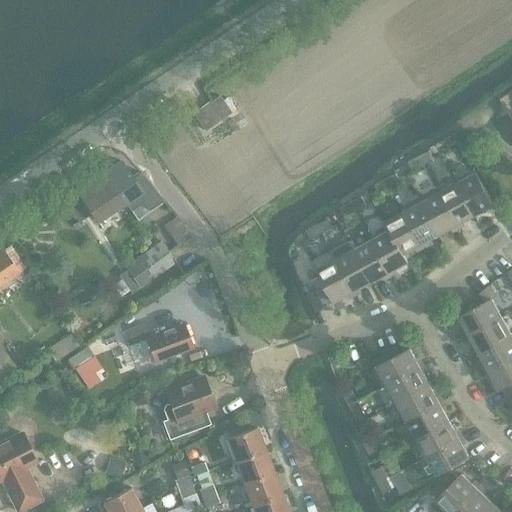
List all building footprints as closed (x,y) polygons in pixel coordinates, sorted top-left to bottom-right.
[(231,112),(220,96),(194,113),(204,129),(220,118),(221,119),(231,112)] [(455,133),(444,139),(448,147),(459,141),(455,133)] [(419,156),(424,164),(434,159),(429,151),(419,156)] [(424,164),(419,156),(408,162),(413,170),(424,164)] [(104,172),(125,203),(132,213),(149,201),(151,205),(159,200),(148,185),(140,190),(121,161),(104,172)] [(125,203),(104,172),(78,190),(99,221),(125,203)] [(385,179),(389,187),(400,181),(396,173),(385,179)] [(457,183),(475,215),(494,205),(476,173),(457,183)] [(389,187),(385,179),(374,185),(379,193),(389,187)] [(439,193),(456,225),(475,215),(457,183),(439,193)] [(418,198),(438,235),(456,225),(439,193),(436,188),(418,198)] [(350,202),(355,211),(366,205),(361,197),(350,202)] [(403,212),(420,245),(438,235),(418,198),(400,208),(403,212)] [(355,211),(350,202),(340,208),(345,216),(355,211)] [(403,254),(404,254),(420,245),(403,212),(384,222),(388,231),(390,230),(403,254)] [(163,228),(176,246),(190,237),(177,218),(163,228)] [(317,225),(321,233),(332,227),(328,219),(317,225)] [(321,233),(317,225),(307,231),(311,239),(321,233)] [(371,240),(388,272),(408,262),(404,254),(403,254),(390,230),(388,231),(371,240)] [(353,250),(371,282),(388,272),(371,240),(353,250)] [(119,275),(132,293),(140,287),(176,261),(161,241),(126,267),(128,269),(119,275)] [(335,259),(353,292),(371,282),(353,250),(349,242),(332,251),(336,259),(335,259)] [(0,285),(19,272),(4,250),(0,251),(0,285)] [(353,292),(335,259),(317,269),(334,301),(353,292)] [(320,280),(301,289),(310,306),(329,297),(320,280)] [(470,335),(502,317),(492,299),(460,317),(470,335)] [(502,317),(470,335),(480,353),(511,335),(502,317)] [(155,361),(193,347),(184,322),(149,335),(145,322),(122,331),(128,345),(146,338),(155,361)] [(71,334),(46,350),(54,362),(79,346),(71,334)] [(511,335),(480,353),(490,371),(511,358),(511,335)] [(0,379),(17,368),(0,345),(0,379)] [(88,347),(69,359),(75,367),(94,355),(88,347)] [(384,387),(388,385),(420,367),(410,349),(373,369),(384,387)] [(511,358),(490,371),(500,389),(507,385),(511,393),(511,358)] [(41,372),(35,362),(17,373),(23,383),(41,372)] [(388,385),(398,403),(430,385),(420,367),(388,385)] [(203,411),(215,406),(204,377),(166,391),(171,404),(166,405),(165,408),(169,418),(163,421),(170,439),(205,426),(201,415),(203,411)] [(430,385),(398,403),(407,420),(439,403),(430,385)] [(343,395),(350,406),(358,401),(352,390),(343,395)] [(358,401),(350,406),(355,416),(363,412),(358,401)] [(439,403),(407,420),(417,438),(449,421),(439,403)] [(426,456),(459,438),(449,421),(417,438),(426,456)] [(236,461),(265,449),(257,427),(227,438),(236,461)] [(364,444),(372,440),(366,428),(358,433),(364,444)] [(0,479),(2,479),(18,511),(41,499),(28,474),(26,475),(22,468),(36,461),(21,432),(0,442),(0,479)] [(459,438),(426,456),(437,475),(469,457),(459,438)] [(372,440),(364,444),(369,454),(377,450),(372,440)] [(265,449),(236,461),(244,483),(274,472),(265,449)] [(143,468),(150,456),(140,450),(133,462),(143,468)] [(125,461),(109,457),(104,473),(121,478),(123,471),(129,473),(133,462),(125,460),(125,461)] [(204,461),(190,467),(193,477),(196,476),(208,471),(204,461)] [(176,479),(174,480),(178,490),(192,484),(189,476),(190,475),(185,462),(171,467),(176,479)] [(378,482),(386,478),(380,467),(372,471),(378,482)] [(202,499),(216,493),(208,471),(196,476),(197,475),(202,488),(198,490),(202,499)] [(253,505),(282,494),(274,472),(244,483),(253,505)] [(438,499),(436,500),(429,509),(432,511),(454,511),(477,488),(462,474),(448,488),(439,480),(429,490),(438,499)] [(386,478),(378,482),(384,492),(392,488),(386,478)] [(182,499),(195,493),(196,493),(192,484),(178,490),(182,499)] [(108,511),(135,511),(142,508),(131,487),(103,501),(108,511)] [(482,511),(492,502),(477,488),(454,511),(482,511)] [(216,493),(202,499),(206,508),(220,503),(216,493)] [(289,511),(282,494),(253,505),(255,511),(289,511)] [(170,511),(188,511),(200,507),(198,500),(171,511),(170,511)] [(502,511),(492,502),(482,511),(502,511)]
